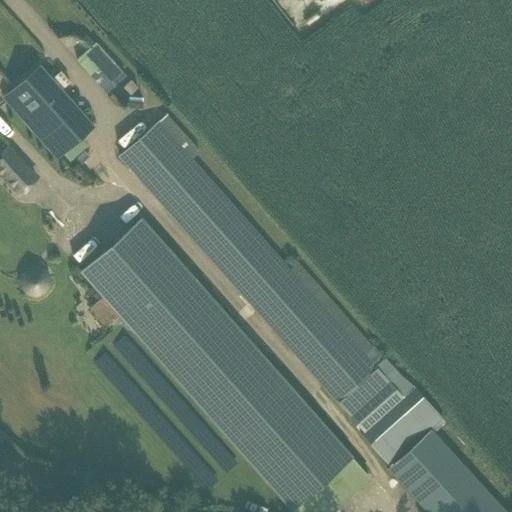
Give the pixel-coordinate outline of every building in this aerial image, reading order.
[(87,35),(79,42),(86,50),(94,43),(87,35)] [(3,97),(16,112),(57,157),(92,125),(39,65),(3,97)] [(131,79),(123,86),(130,95),(138,87),(131,79)] [(337,402),(377,368),(159,121),(120,155),(337,402)] [(9,144),(0,152),(0,164),(4,168),(18,155),(9,144)] [(352,455),(141,216),(80,270),(291,509),(352,455)] [(53,282),(38,263),(16,279),(31,299),(53,282)] [(389,383),(351,418),(366,434),(362,437),(389,468),(430,431),(441,421),(414,391),(404,399),(389,383)]
